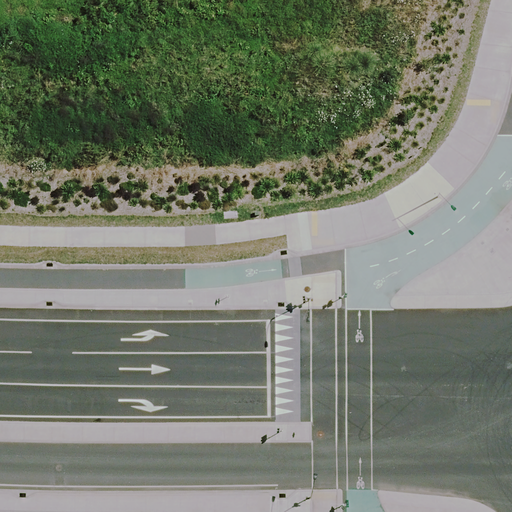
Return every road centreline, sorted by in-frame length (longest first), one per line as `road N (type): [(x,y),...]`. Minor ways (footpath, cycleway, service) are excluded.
road 1 (unclassified): [(511,461),(0,462)]
road 2 (unclassified): [(0,364),(511,365)]
